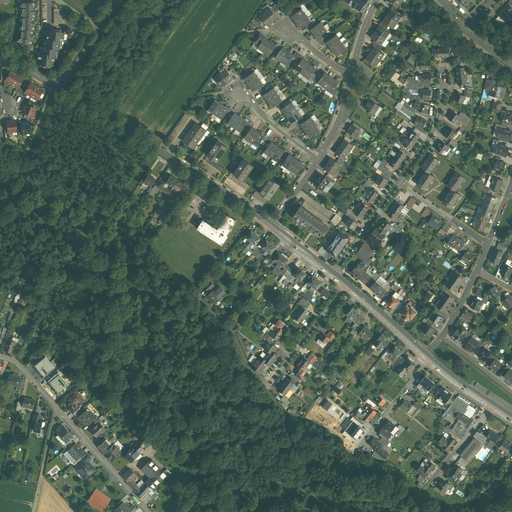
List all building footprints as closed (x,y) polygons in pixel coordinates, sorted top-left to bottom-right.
[(343,0),(343,1),(348,4),(350,0),(352,0),(357,3),(353,8),(359,12),(364,6),(361,4),(364,0),(343,0)] [(29,3),(22,3),(22,12),(23,12),(23,17),(33,16),(34,16),(34,13),(35,13),(35,8),(34,8),(34,2),(29,2),(29,3)] [(511,7),(508,4),(505,8),(504,8),(498,15),(499,16),(504,20),(510,14),(511,15),(511,7)] [(270,8),(265,12),(273,21),(277,18),(274,13),(270,8)] [(297,12),(291,16),(294,20),(304,13),(301,9),(297,12)] [(395,14),(391,10),(390,10),(387,16),(397,23),(401,17),(397,15),(395,14)] [(265,12),(260,16),(267,26),(273,21),(265,12)] [(304,13),(294,20),(297,24),(307,17),(304,13)] [(23,17),(22,17),(22,30),(32,30),(34,30),(34,25),(34,20),(33,20),(33,16),(23,17)] [(387,16),(383,22),(389,26),(392,29),(397,23),(387,16)] [(504,20),(499,16),(494,20),(501,26),(505,22),(504,20)] [(307,17),(297,24),(301,29),(306,25),(310,22),(307,17)] [(313,27),(310,29),(311,30),(313,34),(323,26),(320,22),(313,27)] [(323,26),(313,34),(317,38),(320,35),(326,31),(323,26)] [(385,31),(379,26),(379,27),(375,32),(385,39),(389,33),(385,31)] [(32,33),(32,30),(22,30),(21,30),(21,34),(21,38),(19,38),(19,44),(31,44),(31,39),(33,39),(33,33),(32,33)] [(52,31),(47,30),(45,38),(44,38),(44,41),(43,41),(43,45),(44,45),(43,47),(41,46),(41,47),(58,49),(60,49),(60,44),(59,44),(60,41),(63,41),(64,32),(58,32),(58,31),(56,31),(56,30),(55,30),(52,30),(52,31)] [(385,39),(375,32),(371,38),(374,40),(381,45),(381,44),(385,39)] [(259,35),(257,37),(255,39),(253,42),(256,44),(259,41),(259,40),(261,42),(265,38),(265,37),(260,33),(260,34),(259,35)] [(327,42),(326,42),(326,43),(330,47),(339,40),(336,35),(327,42)] [(259,46),(258,47),(263,51),(270,42),(265,38),(261,42),(259,46)] [(339,40),(330,47),(333,51),(342,44),(339,40)] [(381,45),(374,40),(372,43),(374,44),(382,49),(384,47),(381,44),(381,45)] [(270,42),(263,51),(269,55),(273,50),(276,46),(270,42)] [(342,44),(333,51),(336,56),(341,53),(346,49),(342,44)] [(382,49),(374,44),(372,47),(374,48),(380,52),(382,49)] [(58,49),(41,47),(41,49),(40,49),(39,55),(37,55),(36,63),(42,64),(42,65),(44,65),(45,65),(48,66),(48,65),(54,66),(55,58),(56,58),(56,54),(57,54),(58,49)] [(278,54),(275,57),(281,61),(288,52),(282,48),(282,47),(278,54)] [(380,52),(374,48),(370,53),(380,60),(384,54),(380,52)] [(449,49),(441,49),(441,56),(441,57),(446,57),(446,56),(449,56),(449,49)] [(229,57),(233,60),(237,54),(233,51),(229,57)] [(293,55),(288,52),(281,61),(286,65),(292,57),(293,56),(293,55)] [(380,60),(370,53),(366,59),(372,63),(376,66),(380,60)] [(460,53),(455,59),(459,62),(464,55),(460,53)] [(302,59),(300,62),(295,69),(300,72),(307,63),(302,59)] [(426,61),(417,61),(417,67),(421,67),(421,69),(431,69),(430,60),(426,60),(426,61)] [(307,63),(300,72),(304,75),(311,66),(307,63)] [(311,66),(304,75),(309,79),(309,78),(313,73),(316,69),(311,66)] [(461,67),(456,68),(457,76),(466,75),(466,67),(461,67)] [(226,69),(220,73),(227,82),(233,78),(232,76),(228,71),(226,69)] [(17,74),(11,71),(10,72),(7,77),(5,80),(11,84),(17,74)] [(249,75),(244,78),(247,82),(257,76),(254,72),(254,71),(249,75)] [(227,82),(220,73),(215,77),(222,87),(227,82)] [(320,78),(318,82),(318,83),(322,86),(329,76),(324,73),(320,78)] [(23,78),(17,74),(11,84),(17,87),(23,78)] [(432,75),(422,74),(422,76),(422,81),(422,83),(423,83),(431,83),(432,75)] [(466,75),(457,76),(457,84),(465,83),(467,83),(466,75)] [(257,76),(247,82),(250,87),(260,80),(257,76)] [(329,76),(322,86),(327,89),(333,79),(329,76)] [(416,80),(412,80),(412,79),(408,77),(406,80),(416,86),(419,87),(423,87),(423,83),(422,83),(422,81),(416,80)] [(333,79),(327,89),(331,92),(334,88),(338,83),(333,79)] [(490,81),(486,80),(484,89),(489,90),(490,84),(491,84),(494,85),(495,82),(495,81),(494,80),(492,79),(491,80),(490,81)] [(260,80),(250,87),(253,91),(258,88),(263,85),(260,80)] [(416,86),(406,80),(403,84),(410,89),(413,89),(413,91),(415,91),(415,92),(415,93),(418,93),(419,92),(419,90),(419,87),(416,86)] [(36,86),(30,83),(25,91),(25,92),(25,94),(27,95),(28,94),(31,96),(36,86)] [(494,85),(491,84),(490,84),(489,90),(488,93),(495,95),(495,97),(503,98),(505,88),(498,86),(494,85)] [(42,90),(36,86),(31,96),(33,97),(33,99),(35,100),(36,99),(37,99),(42,90)] [(267,92),(263,95),(266,99),(276,92),(273,88),(267,92)] [(423,90),(421,90),(421,93),(422,94),(422,96),(422,99),(423,99),(430,99),(431,90),(423,90)] [(276,92),(266,99),(269,103),(279,97),(276,92)] [(463,95),(457,93),(454,100),(462,103),(463,99),(464,99),(463,99),(464,95),(463,95)] [(279,97),(269,103),(272,108),(277,104),(282,101),(279,97)] [(418,100),(417,99),(415,104),(413,108),(414,109),(415,109),(416,110),(418,105),(420,106),(421,103),(422,103),(423,101),(418,100)] [(213,102),(208,109),(213,113),(220,103),(215,100),(213,102)] [(379,106),(370,100),(364,107),(369,111),(374,114),(379,106)] [(284,107),(281,109),(285,114),(295,107),(291,102),(284,107)] [(413,108),(405,102),(403,105),(409,110),(414,112),(415,110),(415,109),(414,109),(413,108)] [(220,103),(213,113),(217,116),(224,106),(220,103)] [(429,106),(422,103),(421,103),(420,106),(418,105),(416,110),(415,109),(415,110),(426,114),(429,106)] [(28,106),(25,104),(22,112),(25,113),(33,116),(34,113),(33,111),(34,108),(31,107),(31,106),(29,105),(28,106)] [(403,105),(400,109),(403,112),(413,119),(413,122),(415,124),(417,119),(416,119),(416,118),(413,117),(414,115),(414,116),(415,113),(414,112),(409,110),(403,105)] [(224,106),(217,116),(222,119),(227,112),(228,109),(224,106)] [(295,107),(285,114),(288,118),(298,111),(295,107)] [(459,115),(451,110),(449,113),(450,114),(447,119),(455,124),(458,121),(456,120),(459,116),(459,115)] [(298,111),(288,118),(291,123),(300,117),(301,116),(298,111)] [(185,113),(167,139),(171,142),(190,116),(185,113)] [(232,116),(228,123),(232,126),(238,116),(234,113),(232,116)] [(511,124),(511,116),(504,115),(502,122),(502,123),(507,124),(511,125),(511,124)] [(238,116),(232,126),(236,129),(243,119),(238,116)] [(303,122),(300,124),(303,128),(313,122),(310,117),(303,122)] [(426,121),(417,117),(416,118),(416,119),(417,119),(415,124),(422,127),(426,121)] [(243,119),(236,129),(240,132),(245,125),(247,122),(243,119)] [(15,120),(7,121),(7,126),(8,132),(11,132),(12,130),(15,130),(15,127),(16,126),(16,125),(15,124),(15,120)] [(29,122),(21,122),(21,125),(22,134),(25,133),(26,132),(30,132),(29,128),(30,127),(30,126),(29,125),(29,122)] [(313,122),(303,128),(306,133),(316,126),(313,122)] [(206,130),(196,123),(193,128),(202,135),(206,130)] [(352,125),(351,125),(347,131),(356,138),(360,131),(352,125)] [(407,129),(400,125),(397,129),(403,134),(405,131),(407,129)] [(316,126),(306,133),(309,137),(312,135),(319,130),(316,126)] [(456,132),(448,126),(442,134),(451,141),(451,140),(454,136),(453,135),(456,132)] [(256,130),(251,127),(250,128),(244,137),(249,140),(256,130)] [(202,135),(193,128),(190,132),(199,139),(202,135)] [(511,131),(506,130),(499,128),(497,137),(510,140),(511,131)] [(256,130),(249,140),(253,143),(260,133),(256,130)] [(410,135),(408,137),(415,142),(420,135),(413,130),(410,135)] [(199,139),(190,132),(187,136),(196,143),(199,139)] [(260,133),(253,143),(257,146),(262,140),(264,136),(260,133)] [(196,143),(187,136),(183,141),(193,148),(196,143)] [(403,144),(404,145),(410,149),(415,142),(408,137),(406,140),(403,144)] [(349,143),(345,140),(340,146),(348,152),(352,146),(353,145),(349,143)] [(218,141),(207,155),(210,157),(217,162),(227,147),(218,141)] [(448,145),(441,141),(438,145),(437,144),(434,148),(443,154),(449,146),(448,145)] [(275,145),(271,142),(269,145),(264,152),(268,155),(275,145)] [(498,143),(496,148),(495,153),(506,157),(509,147),(507,147),(507,146),(498,143)] [(275,145),(268,155),(273,158),(279,148),(275,145)] [(348,152),(340,146),(335,153),(340,157),(343,159),(348,152)] [(279,148),(273,158),(277,161),(282,154),(284,151),(279,148)] [(406,154),(399,149),(396,154),(394,156),(401,161),(406,154)] [(431,154),(421,167),(426,171),(430,173),(439,160),(431,154)] [(293,158),(289,155),(287,157),(282,164),(287,168),(293,158)] [(401,161),(394,156),(393,159),(392,159),(389,164),(396,169),(401,161)] [(217,162),(210,157),(207,162),(221,172),(224,168),(217,162)] [(293,158),(287,168),(291,171),(298,161),(293,158)] [(336,162),(331,158),(328,163),(336,169),(340,165),(340,164),(336,162)] [(244,159),(233,174),(243,181),(253,166),(244,159)] [(500,161),(497,160),(494,169),(503,172),(506,163),(500,161)] [(298,161),(291,171),(296,174),(301,167),(303,164),(298,161)] [(336,169),(328,163),(324,169),(329,172),(332,175),(333,175),(336,169)] [(384,167),(384,168),(381,165),(378,169),(382,172),(380,175),(388,181),(393,173),(384,167)] [(430,173),(426,171),(416,184),(425,190),(434,176),(430,173)] [(233,174),(231,172),(227,177),(247,191),(250,186),(243,181),(233,174)] [(456,172),(447,186),(452,189),(455,191),(465,178),(456,172)] [(153,177),(149,174),(144,181),(151,186),(156,180),(153,177)] [(325,177),(320,174),(317,179),(326,185),(329,181),(330,181),(325,177)] [(169,179),(166,182),(169,184),(173,186),(178,179),(171,175),(169,178),(169,179)] [(332,178),(327,175),(325,177),(330,181),(329,181),(333,184),(336,181),(332,178)] [(378,178),(376,182),(378,184),(377,185),(379,186),(380,185),(383,187),(388,181),(380,175),(378,178)] [(497,178),(492,177),(490,181),(492,181),(490,187),(490,188),(499,191),(502,180),(497,178)] [(270,178),(259,193),(268,198),(269,199),(279,185),(270,178)] [(184,184),(178,179),(173,186),(176,188),(176,189),(179,191),(181,189),(183,185),(184,184)] [(326,185),(317,179),(313,183),(319,187),(322,190),(326,185)] [(153,188),(150,193),(153,196),(159,187),(155,185),(153,188)] [(485,188),(480,185),(478,187),(487,193),(489,189),(485,188)] [(374,191),(371,188),(368,193),(375,198),(378,193),(376,192),(376,191),(375,190),(374,191)] [(455,191),(452,189),(442,202),(450,208),(460,195),(455,191)] [(192,191),(182,206),(187,209),(197,194),(192,191)] [(268,198),(259,193),(258,192),(255,197),(264,203),(268,198)] [(375,198),(368,193),(365,197),(365,198),(372,203),(375,198)] [(416,200),(411,197),(406,204),(411,208),(416,200)] [(318,211),(305,201),(301,206),(314,216),(318,211)] [(397,201),(392,208),(402,215),(404,213),(400,211),(404,206),(397,201)] [(176,207),(170,203),(166,208),(168,210),(172,212),(176,207)] [(368,208),(361,203),(358,208),(365,212),(368,208)] [(301,206),(293,216),(296,219),(296,220),(298,222),(299,222),(299,221),(301,222),(300,223),(300,224),(302,225),(303,225),(304,224),(307,226),(314,216),(301,206)] [(431,211),(426,207),(421,215),(426,218),(431,211)] [(365,212),(358,208),(354,212),(359,215),(361,217),(365,212)] [(402,215),(392,208),(388,214),(398,222),(403,216),(402,215)] [(172,212),(168,210),(159,221),(159,222),(162,224),(172,212)] [(331,221),(318,211),(314,216),(328,226),(331,222),(331,221)] [(351,215),(347,212),(345,214),(350,218),(350,217),(355,221),(356,218),(351,215)] [(219,230),(218,229),(217,230),(210,226),(211,224),(203,219),(197,228),(222,244),(228,235),(227,235),(236,220),(227,214),(223,222),(224,223),(219,230)] [(341,219),(336,214),(331,221),(331,222),(336,226),(341,219)] [(328,226),(314,216),(307,226),(310,229),(309,229),(309,230),(311,232),(312,231),(313,231),(314,232),(313,233),(314,234),(315,235),(316,235),(317,234),(320,236),(328,226)] [(355,221),(350,217),(350,218),(346,224),(353,229),(358,223),(355,221)] [(436,218),(434,217),(432,217),(429,222),(434,226),(434,227),(437,229),(442,222),(438,220),(438,221),(436,220),(436,218)] [(486,221),(478,218),(476,223),(484,226),(486,221)] [(391,224),(384,220),(381,224),(388,229),(391,224)] [(398,225),(394,223),(392,226),(400,231),(402,229),(398,225)] [(484,226),(476,223),(475,227),(477,228),(477,229),(482,231),(484,226)] [(388,229),(381,224),(378,229),(377,229),(384,234),(388,229)] [(445,224),(441,229),(446,233),(450,227),(445,224)] [(384,234),(377,229),(378,229),(376,227),(372,233),(381,239),(381,238),(384,234)] [(450,227),(446,233),(451,236),(455,230),(450,227)] [(384,234),(381,238),(386,242),(389,238),(391,239),(393,239),(394,237),(394,236),(395,234),(388,229),(384,234)] [(251,231),(246,238),(248,239),(251,241),(256,234),(251,231)] [(340,232),(333,241),(342,247),(344,244),(345,244),(350,238),(340,231),(340,232)] [(372,233),(370,236),(369,236),(367,238),(368,239),(367,239),(368,241),(370,243),(370,244),(372,245),(373,245),(376,247),(378,245),(378,244),(381,239),(372,233)] [(256,234),(251,241),(255,244),(255,245),(255,244),(260,238),(256,234)] [(454,234),(448,242),(453,246),(459,238),(457,237),(458,236),(454,234)] [(381,239),(378,244),(378,245),(381,247),(380,248),(383,250),(388,243),(386,242),(381,238),(381,239)] [(459,238),(453,246),(459,250),(459,251),(462,246),(465,242),(461,239),(461,240),(459,238)] [(267,240),(261,246),(263,247),(266,250),(271,243),(267,240)] [(342,247),(333,241),(327,250),(331,253),(330,254),(336,258),(341,250),(340,250),(342,247)] [(271,243),(266,250),(271,253),(276,247),(271,243)] [(365,243),(357,255),(363,259),(359,264),(366,271),(367,270),(374,262),(371,260),(373,258),(368,254),(373,248),(365,243)] [(504,253),(506,248),(498,244),(496,250),(503,253),(504,253)] [(327,250),(322,246),(318,251),(323,255),(327,250)] [(496,250),(494,249),(492,254),(490,260),(498,264),(503,253),(496,250)] [(464,255),(461,258),(468,263),(473,255),(467,251),(467,250),(464,255)] [(274,259),(278,263),(283,256),(279,252),(274,259)] [(283,256),(278,263),(280,264),(283,266),(285,263),(288,260),(283,256)] [(278,263),(274,259),(270,264),(275,267),(278,263)] [(282,271),(278,268),(280,264),(278,263),(275,267),(272,271),(278,276),(280,274),(282,271)] [(289,267),(285,263),(283,266),(284,267),(282,271),(280,274),(282,276),(289,267)] [(359,264),(352,272),(359,279),(365,272),(366,271),(359,264)] [(502,270),(500,273),(501,273),(508,277),(511,268),(511,266),(509,265),(509,266),(505,264),(502,270)] [(294,271),(289,267),(282,276),(289,281),(294,275),(292,273),(294,271)] [(294,271),(292,273),(294,275),(296,277),(302,270),(297,267),(294,271)] [(296,277),(294,280),(296,282),(299,279),(301,280),(306,274),(302,270),(296,277)] [(371,277),(365,272),(359,279),(365,284),(371,277)] [(460,276),(456,273),(451,279),(459,285),(463,279),(464,279),(460,276)] [(312,275),(307,282),(309,284),(312,286),(317,279),(312,275)] [(380,277),(377,281),(377,282),(381,286),(382,285),(386,281),(380,276),(380,277),(379,277),(380,277)] [(317,279),(312,286),(314,288),(316,289),(318,287),(320,284),(321,282),(317,279)] [(459,285),(451,279),(447,286),(450,288),(455,292),(455,291),(459,285)] [(211,281),(205,287),(209,291),(215,285),(211,281)] [(376,281),(375,281),(369,288),(375,293),(381,286),(377,282),(376,281)] [(227,294),(219,285),(207,295),(213,302),(217,297),(220,300),(227,294)] [(381,286),(375,293),(381,298),(387,292),(381,286)] [(494,286),(487,292),(486,293),(491,300),(500,294),(494,286)] [(481,290),(478,288),(475,294),(483,298),(484,297),(483,297),(483,296),(483,295),(484,294),(481,290)] [(327,292),(323,289),(320,293),(327,298),(331,293),(327,291),(327,292)] [(306,293),(302,298),(305,300),(307,302),(312,296),(307,292),(306,293)] [(450,296),(445,292),(440,299),(450,305),(454,299),(455,299),(450,296)] [(506,297),(502,300),(508,308),(511,305),(511,298),(509,295),(506,297)] [(395,298),(392,296),(386,302),(392,308),(400,300),(399,299),(398,300),(395,298)] [(481,301),(474,298),(469,306),(479,311),(483,303),(483,302),(481,301)] [(450,305),(440,299),(436,305),(437,306),(440,309),(445,312),(450,305)] [(305,300),(301,306),(302,308),(303,307),(305,309),(309,303),(307,302),(305,300)] [(400,312),(399,312),(403,316),(402,316),(403,317),(403,318),(405,319),(406,319),(406,320),(409,317),(411,318),(417,312),(408,303),(404,307),(400,312)] [(343,305),(338,311),(342,315),(347,309),(343,305)] [(305,309),(303,307),(302,308),(299,312),(298,314),(297,314),(302,318),(304,319),(307,316),(305,314),(308,311),(305,309)] [(349,310),(346,314),(349,316),(352,319),(358,312),(352,307),(350,310),(349,310)] [(441,317),(434,311),(429,318),(430,319),(434,322),(439,325),(439,324),(443,318),(441,317)] [(364,318),(358,312),(352,319),(358,324),(364,318)] [(302,318),(297,314),(298,314),(296,313),(293,316),(300,321),(302,318)] [(241,320),(236,316),(232,320),(238,324),(241,320)] [(284,323),(276,317),(274,319),(277,322),(278,321),(282,325),(284,323)] [(465,322),(460,318),(455,326),(458,328),(461,324),(462,325),(465,322)] [(280,327),(282,325),(278,321),(277,322),(275,325),(277,326),(274,330),(281,336),(285,330),(280,327)] [(427,324),(426,323),(421,330),(431,337),(431,336),(430,336),(435,330),(431,327),(427,324)] [(358,324),(351,333),(353,335),(360,326),(358,324)] [(462,325),(461,324),(458,328),(452,335),(453,335),(453,337),(455,337),(460,341),(464,336),(468,331),(464,328),(465,327),(462,325)] [(360,326),(353,335),(356,337),(358,334),(359,333),(359,332),(362,328),(360,326)] [(374,334),(364,326),(362,328),(359,332),(359,333),(358,334),(367,341),(374,334)] [(269,333),(266,336),(271,340),(272,337),(277,341),(281,336),(274,330),(271,333),(271,334),(269,333)] [(339,337),(331,332),(329,335),(334,338),(337,341),(339,337)] [(334,338),(329,335),(328,336),(324,333),(319,338),(326,344),(329,340),(331,341),(334,338)] [(19,339),(21,341),(19,344),(23,346),(28,337),(22,334),(19,339)] [(266,336),(264,334),(263,337),(268,341),(272,344),(273,345),(275,343),(271,340),(266,336)] [(378,338),(373,343),(379,349),(383,344),(387,340),(388,339),(382,334),(378,338)] [(479,342),(471,337),(465,345),(473,351),(476,346),(479,342)] [(326,344),(319,338),(317,342),(319,343),(321,346),(323,348),(326,344)] [(278,356),(274,352),(275,350),(271,347),(272,344),(268,341),(263,347),(269,352),(267,355),(274,361),(278,356)] [(14,346),(6,343),(4,350),(11,353),(14,347),(14,346)] [(391,350),(389,352),(396,358),(401,351),(395,346),(391,350)] [(375,351),(370,347),(365,352),(370,357),(375,351)] [(396,358),(389,352),(391,350),(389,348),(383,355),(392,362),(396,358)] [(483,348),(481,350),(478,355),(485,361),(490,353),(483,348)] [(252,363),(257,357),(253,354),(248,360),(252,363)] [(322,361),(313,354),(311,357),(315,360),(316,359),(321,363),(322,361)] [(260,356),(251,366),(260,373),(262,370),(267,363),(270,365),(274,361),(267,355),(264,359),(260,356)] [(499,359),(493,355),(489,360),(492,363),(489,366),(496,371),(501,363),(498,361),(499,359)] [(413,359),(409,356),(405,360),(407,361),(403,365),(406,368),(409,371),(415,364),(412,361),(413,359)] [(35,365),(39,371),(50,362),(45,357),(43,359),(38,362),(35,365)] [(314,361),(310,358),(308,360),(307,360),(304,357),(300,362),(307,367),(310,363),(312,365),(312,364),(314,361)] [(315,360),(311,357),(310,358),(314,361),(312,364),(318,368),(319,366),(321,363),(316,359),(315,360)] [(397,359),(391,365),(394,368),(399,363),(400,361),(397,359)] [(394,368),(393,370),(396,372),(403,365),(407,361),(405,360),(401,364),(399,363),(394,368)] [(39,371),(44,376),(46,374),(54,367),(50,362),(39,371)] [(307,367),(300,362),(296,367),(300,370),(299,372),(303,376),(306,372),(304,371),(307,367)] [(403,365),(396,372),(403,378),(405,375),(402,373),(406,368),(403,365)] [(405,375),(403,378),(406,381),(412,374),(409,371),(405,375)] [(50,379),(48,381),(58,393),(63,389),(68,385),(58,372),(50,379)] [(300,379),(291,372),(289,375),(292,377),(291,378),(295,381),(297,383),(298,382),(300,379)] [(16,375),(13,374),(12,375),(9,375),(7,384),(7,385),(11,386),(11,385),(16,386),(17,381),(18,377),(16,376),(16,375)] [(434,383),(425,376),(420,382),(429,390),(434,383)] [(290,381),(286,378),(282,383),(289,389),(293,384),(290,381)] [(339,382),(331,392),(336,395),(344,386),(339,382)] [(429,390),(420,382),(416,387),(421,391),(420,391),(424,395),(429,390)] [(289,389),(282,383),(278,389),(281,392),(285,395),(289,389)] [(295,385),(293,384),(289,389),(294,393),(298,388),(295,385)] [(451,394),(442,387),(435,395),(444,403),(445,403),(449,397),(451,394)] [(77,392),(71,397),(70,397),(68,399),(70,402),(71,402),(73,405),(69,409),(73,414),(79,408),(81,406),(79,405),(84,400),(82,398),(83,397),(80,394),(79,395),(77,392)] [(383,395),(379,392),(377,395),(378,396),(375,400),(382,406),(386,401),(382,397),(383,395)] [(283,397),(283,396),(279,402),(284,409),(290,402),(283,397)] [(458,396),(454,401),(448,407),(442,415),(455,424),(452,429),(461,436),(468,427),(467,427),(471,421),(469,420),(470,418),(469,418),(463,414),(468,406),(469,404),(458,396)] [(33,400),(26,399),(27,398),(26,398),(26,399),(24,398),(24,397),(22,403),(22,407),(22,406),(28,408),(27,408),(28,408),(28,406),(31,407),(31,409),(32,409),(34,400),(33,400)] [(449,397),(445,403),(444,403),(448,407),(454,401),(449,397)] [(370,399),(369,399),(367,402),(369,404),(370,404),(374,407),(376,405),(370,399)] [(412,406),(405,400),(400,407),(407,412),(412,406)] [(332,404),(328,401),(323,407),(327,410),(332,404)] [(369,404),(367,407),(369,408),(366,412),(373,417),(376,412),(372,409),(374,407),(370,404),(369,404)] [(475,410),(468,406),(463,414),(469,418),(475,410)] [(79,408),(73,414),(75,416),(79,412),(81,410),(79,408)] [(81,414),(77,417),(77,418),(82,423),(85,421),(87,424),(92,420),(95,417),(87,408),(81,414)] [(364,410),(361,414),(360,415),(358,414),(357,416),(356,416),(363,421),(366,421),(368,423),(373,417),(366,412),(364,410)] [(125,416),(130,420),(134,416),(130,411),(125,416)] [(363,421),(356,416),(357,416),(354,414),(352,416),(353,417),(360,422),(362,424),(363,421)] [(351,419),(358,425),(360,422),(353,417),(351,419)] [(345,430),(354,436),(356,438),(363,429),(358,425),(351,419),(349,419),(342,427),(345,430)] [(388,420),(383,426),(391,432),(396,426),(388,420)] [(40,421),(40,422),(39,422),(35,421),(33,430),(36,431),(37,433),(41,434),(42,432),(46,433),(48,424),(44,423),(44,422),(40,421)] [(99,424),(98,423),(96,425),(90,430),(96,437),(104,429),(99,424)] [(73,437),(64,427),(63,428),(61,425),(59,426),(57,428),(56,431),(58,433),(62,437),(66,442),(67,443),(70,440),(73,437)] [(407,431),(400,425),(397,427),(397,428),(404,433),(405,434),(407,431)] [(391,432),(383,426),(378,433),(383,436),(387,440),(387,439),(392,433),(391,432)] [(404,433),(397,428),(397,427),(396,426),(391,432),(392,433),(399,439),(404,433)] [(354,436),(345,430),(342,434),(347,436),(345,438),(351,440),(354,436)] [(487,437),(486,439),(487,439),(490,441),(487,446),(491,448),(494,444),(499,436),(491,431),(487,437)] [(487,437),(480,433),(477,438),(484,443),(487,439),(486,439),(487,437)] [(456,440),(451,436),(448,439),(443,436),(443,435),(440,438),(450,447),(450,446),(456,440)] [(147,436),(141,442),(142,443),(146,447),(152,441),(147,436)] [(387,440),(383,436),(380,439),(387,445),(390,442),(387,439),(387,440)] [(117,440),(114,437),(110,440),(112,442),(109,445),(110,446),(113,444),(117,440)] [(476,438),(461,456),(468,462),(484,443),(477,438),(477,437),(476,438)] [(382,444),(374,438),(369,444),(376,450),(377,450),(379,447),(382,444)] [(450,447),(440,438),(437,442),(448,451),(451,447),(450,446),(450,447)] [(511,444),(504,439),(499,447),(507,451),(509,448),(511,444)] [(109,445),(105,440),(98,446),(103,453),(104,452),(110,446),(109,445)] [(75,443),(68,450),(66,451),(69,454),(70,453),(75,459),(79,456),(83,452),(75,443)] [(142,443),(137,448),(142,452),(146,447),(142,443)] [(110,446),(104,452),(110,460),(120,451),(118,450),(119,449),(119,447),(118,445),(116,445),(115,446),(113,444),(110,446)] [(379,447),(377,450),(376,451),(382,456),(384,458),(388,454),(379,447)] [(134,450),(132,448),(124,455),(127,459),(128,458),(132,462),(136,458),(135,457),(139,453),(135,449),(134,450)] [(375,450),(372,454),(380,458),(382,456),(376,451),(377,450),(376,450),(375,451),(375,450)] [(81,459),(80,459),(82,461),(85,459),(87,461),(91,458),(87,453),(81,459)] [(79,456),(75,459),(72,462),(74,465),(80,459),(81,459),(79,456)] [(468,462),(461,456),(459,459),(467,464),(468,462)] [(425,458),(420,465),(423,467),(428,460),(425,458)] [(82,461),(75,467),(83,477),(86,474),(87,475),(89,475),(90,474),(91,472),(94,469),(91,466),(90,466),(89,464),(89,463),(87,461),(85,459),(82,461)] [(162,473),(149,460),(144,466),(147,469),(145,471),(151,477),(145,483),(146,484),(151,488),(164,475),(162,473)] [(423,467),(429,472),(430,473),(435,466),(428,460),(423,467)] [(455,463),(449,472),(456,477),(457,476),(459,478),(462,474),(459,472),(462,468),(460,467),(455,463)] [(423,467),(420,465),(416,470),(420,474),(425,477),(429,472),(423,467)] [(130,469),(122,476),(128,482),(130,480),(135,475),(130,469)] [(456,477),(449,472),(445,478),(448,480),(452,482),(456,477)] [(425,477),(420,474),(417,479),(424,483),(427,479),(425,477)] [(442,479),(440,482),(439,482),(436,486),(445,491),(447,488),(446,488),(449,484),(447,482),(442,479)] [(146,484),(140,490),(136,493),(136,494),(141,500),(148,493),(152,489),(151,488),(146,484)] [(110,499),(96,488),(92,493),(107,503),(110,499)] [(507,494),(502,491),(499,496),(501,498),(504,499),(507,494)] [(107,503),(92,493),(87,500),(102,511),(107,503)] [(511,511),(511,506),(502,499),(498,505),(502,507),(499,511),(511,511)] [(134,511),(137,509),(132,503),(128,507),(123,502),(113,510),(114,511),(134,511)]
